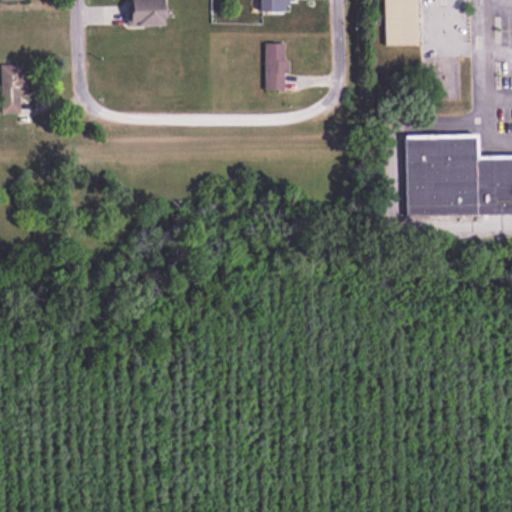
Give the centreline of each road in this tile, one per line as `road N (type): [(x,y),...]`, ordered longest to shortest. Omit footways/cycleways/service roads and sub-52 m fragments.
road 1 (residential): [(89,106),(117,120),(296,117)]
road 2 (residential): [(335,0),(338,86),(325,106),(296,117)]
